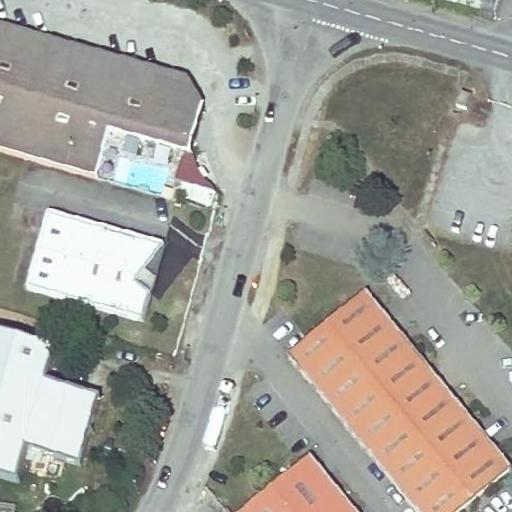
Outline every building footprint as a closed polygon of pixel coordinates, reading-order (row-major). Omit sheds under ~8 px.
[(187,73),(94,47),(1,21),(0,21),(0,146),(98,173),(112,125),(191,146),(204,103),(187,73)] [(469,96),(460,93),(456,108),(465,110),(469,96)] [(174,178),(170,193),(180,196),(184,181),(174,178)] [(50,208),(28,286),(143,317),(152,289),(138,278),(151,262),(165,247),(166,240),(50,208)] [(151,262),(138,278),(152,289),(158,267),(165,247),(151,262)] [(415,511),(458,511),(471,502),(510,470),(367,296),(290,359),(415,511)] [(57,346),(0,329),(0,473),(20,480),(29,447),(82,461),(101,394),(49,379),(57,346)] [(352,511),(310,461),(249,511),(352,511)]
